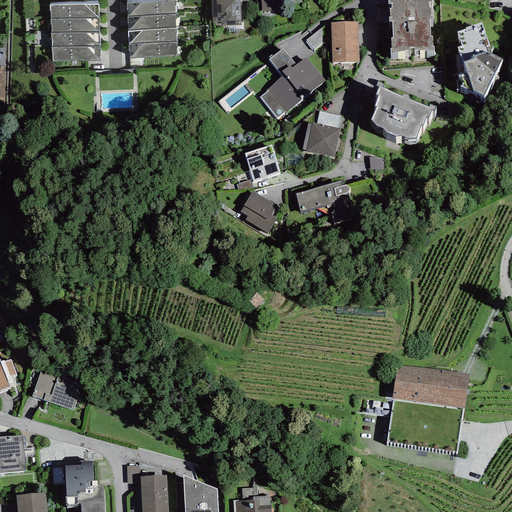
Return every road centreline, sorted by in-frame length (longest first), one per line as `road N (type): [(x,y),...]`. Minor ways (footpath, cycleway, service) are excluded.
road 1 (residential): [(369,0),(371,68),(382,80),(511,140)]
road 2 (residential): [(0,420),(102,454),(112,511)]
